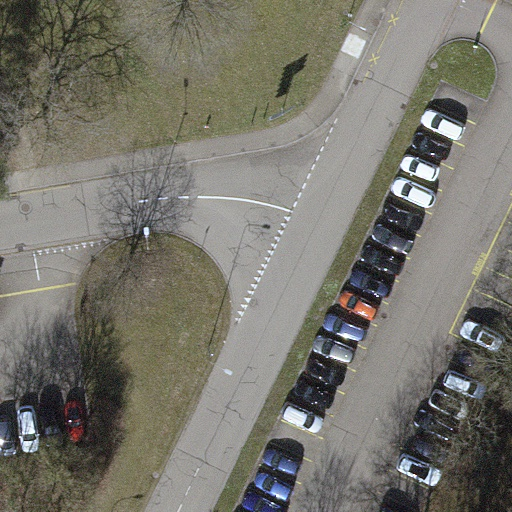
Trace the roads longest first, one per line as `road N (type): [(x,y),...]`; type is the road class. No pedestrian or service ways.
road 1 (residential): [(0,221),(187,193),(259,202),(310,224)]
road 2 (residential): [(310,224),(177,511)]
road 3 (residential): [(434,0),(367,106),(310,224)]
road 4 (unknown): [(16,219),(43,385)]
